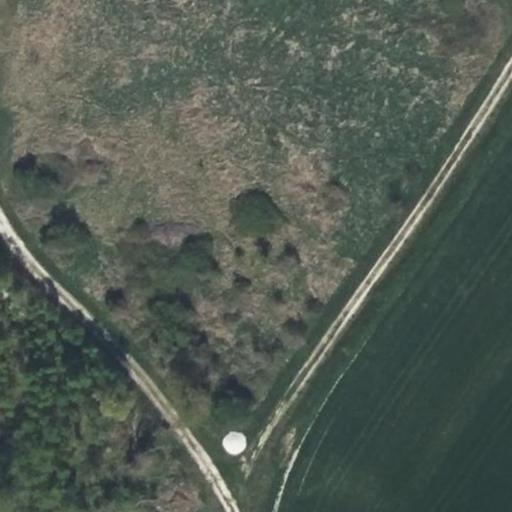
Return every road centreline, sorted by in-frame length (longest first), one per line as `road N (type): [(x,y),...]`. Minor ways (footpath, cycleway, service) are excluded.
road 1 (track): [(511,60),(284,399),(242,488),(241,511)]
road 2 (track): [(229,511),(167,413),(0,230)]
